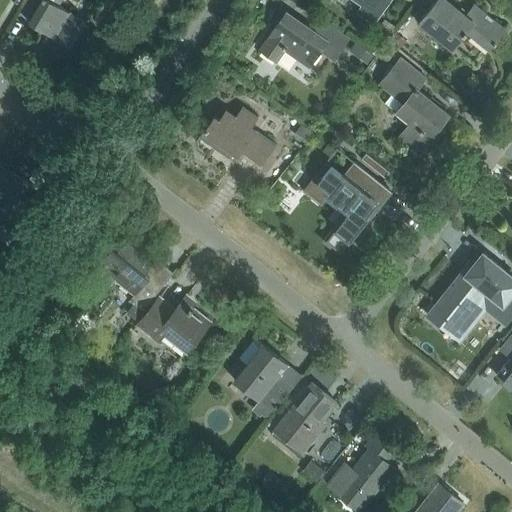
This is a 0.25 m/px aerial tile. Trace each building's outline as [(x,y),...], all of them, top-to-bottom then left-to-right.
[(28,24),(71,49),(86,22),(59,7),(62,0),(40,0),(41,1),(28,24)] [(355,0),(363,5),(358,12),(373,22),(388,0),(355,0)] [(453,49),(467,32),(489,51),(506,30),(472,3),(463,13),(447,0),(432,0),(417,19),(453,49)] [(287,11),(260,49),(277,61),(284,50),(309,67),(324,45),(337,54),(348,38),(325,22),(325,23),(318,33),(305,24),(303,27),(298,23),(300,21),(287,12),(287,11)] [(399,137),(419,152),(449,114),(417,88),(425,78),(401,58),(380,84),(404,103),(398,110),(412,121),(399,137)] [(228,162),(231,157),(236,160),(240,155),(259,169),(275,147),(250,130),(257,120),(241,109),(234,119),(224,112),(217,122),(212,119),(201,136),(215,146),(212,151),(228,162)] [(331,164),(316,183),(329,193),(326,196),(348,213),(336,229),(333,227),(324,239),(326,241),(332,245),(341,252),(369,217),(367,216),(389,188),(354,160),(343,174),(331,164)] [(0,223),(9,229),(17,215),(11,212),(28,182),(27,181),(26,183),(0,168),(0,223)] [(386,168),(380,175),(385,179),(391,172),(386,168)] [(145,273),(156,260),(156,259),(128,237),(117,251),(112,247),(88,278),(95,284),(99,286),(104,286),(108,286),(112,284),(116,279),(135,294),(129,302),(142,312),(162,287),(145,273)] [(462,270),(427,314),(457,337),(475,314),(471,311),(486,292),(511,312),(511,276),(483,253),(466,273),(462,270)] [(164,332),(187,351),(210,322),(183,300),(176,309),(160,297),(137,325),(157,341),(164,332)] [(511,343),(511,356),(497,375),(511,387),(511,334),(507,340),(511,343)] [(236,376),(233,380),(258,400),(259,400),(274,412),(291,390),(276,378),(287,364),(254,338),(228,370),(236,376)] [(318,423),(336,402),(312,383),(280,423),(307,444),(322,426),(318,423)] [(335,492),(359,511),(371,497),(369,495),(382,479),(384,481),(394,467),(387,461),(396,449),(376,433),(366,446),(370,449),(353,469),(345,462),(328,484),(336,491),(335,492)] [(455,511),(463,502),(439,483),(416,511),(455,511)]
